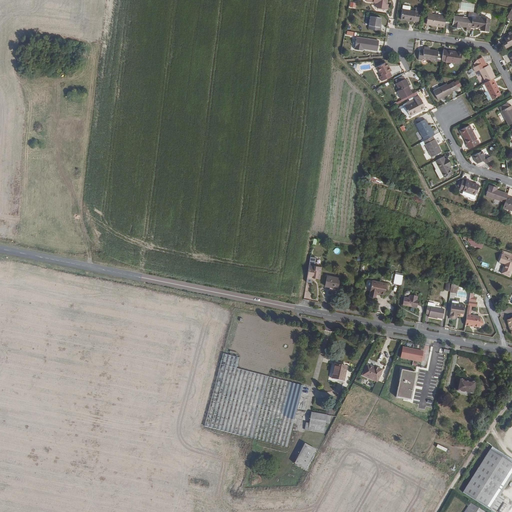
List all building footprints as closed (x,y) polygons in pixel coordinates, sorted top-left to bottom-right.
[(385,9),(386,5),(386,0),(366,0),(366,2),(377,4),(376,8),(385,9)] [(415,12),(402,10),(401,20),(414,21),(418,21),(420,13),(416,12),(415,12)] [(473,13),(469,12),(468,18),(454,16),(452,28),(458,28),(458,27),(461,27),(467,28),(466,30),(470,30),(471,27),(473,13)] [(477,14),(473,13),(471,27),(480,29),(482,29),(482,31),(487,32),(489,20),(476,18),(477,14)] [(444,28),(446,17),(428,15),(426,25),(444,28)] [(379,27),(380,24),(380,18),(370,16),(368,29),(380,31),(381,28),(379,27)] [(511,45),(511,34),(504,38),(505,41),(502,42),(506,49),(511,45)] [(356,38),(356,39),(354,49),(362,51),(362,49),(377,51),(379,41),(356,38)] [(429,50),(423,49),(423,51),(419,51),(418,59),(421,60),(422,59),(436,61),(437,52),(437,51),(429,50)] [(454,52),(443,50),(442,60),(445,61),(445,62),(460,64),(461,55),(454,53),(454,52)] [(493,79),(495,78),(488,65),(486,66),(484,62),(481,57),(476,61),(474,64),(475,67),(473,68),(475,72),(479,70),(485,83),(493,79)] [(385,63),(377,67),(381,76),(379,77),(381,81),(391,76),(389,73),(390,72),(385,63)] [(398,91),(402,100),(408,97),(412,94),(408,86),(409,85),(406,79),(397,84),(400,90),(398,91)] [(485,83),(484,84),(488,91),(492,99),(492,100),(501,95),(497,89),(496,89),(495,87),(497,86),(493,79),(485,83)] [(457,88),(454,82),(447,86),(446,84),(433,91),(438,100),(451,93),(451,92),(457,88)] [(410,117),(421,112),(420,110),(424,107),(419,97),(414,99),(416,101),(407,105),(405,107),(406,109),(410,117)] [(501,112),(508,126),(511,123),(511,110),(511,107),(511,106),(509,107),(505,110),(503,106),(499,108),(501,112)] [(425,141),(433,137),(432,134),(433,133),(429,127),(426,120),(417,125),(425,141)] [(470,126),(460,131),(468,144),(467,145),(469,149),(478,144),(476,140),(477,139),(470,126)] [(425,141),(424,141),(432,158),(442,153),(433,137),(425,141)] [(483,151),(473,156),(477,164),(484,160),(486,163),(493,160),(491,157),(487,159),(483,151)] [(444,157),(436,162),(439,169),(445,179),(451,175),(448,168),(450,168),(452,167),(448,159),(446,161),(444,157)] [(439,169),(436,170),(436,172),(439,178),(440,181),(441,181),(445,179),(439,169)] [(468,191),(476,194),(479,186),(471,183),(471,181),(467,180),(463,192),(467,193),(468,191)] [(507,197),(508,194),(496,190),(494,189),(495,187),(490,185),(486,196),(505,203),(507,197)] [(505,203),(503,208),(511,211),(511,198),(507,197),(505,203)] [(480,241),(472,238),(471,246),(479,247),(480,241)] [(511,256),(503,253),(500,261),(506,263),(503,272),(511,275),(511,271),(511,256)] [(309,263),(306,281),(312,282),(313,279),(318,279),(318,278),(319,278),(321,266),(319,266),(319,265),(315,264),(309,263)] [(393,284),(400,285),(402,278),(402,275),(395,274),(393,284)] [(339,278),(326,276),(325,286),(330,287),(330,285),(337,287),(339,278)] [(375,296),(376,294),(376,292),(381,293),(384,294),(387,283),(372,280),(369,295),(375,296)] [(404,297),(402,305),(416,307),(417,300),(416,300),(417,296),(409,294),(409,298),(404,297)] [(478,301),(475,301),(468,300),(466,314),(472,315),(473,305),(478,306),(478,301)] [(457,305),(451,304),(449,316),(449,317),(451,319),(453,319),(454,318),(455,317),(456,314),(458,315),(458,316),(462,317),(464,305),(458,304),(457,305)] [(427,306),(425,314),(429,314),(428,317),(433,317),(433,316),(437,317),(442,318),(443,309),(427,306)] [(466,314),(465,325),(473,325),(473,326),(478,327),(479,325),(482,322),(480,318),(480,316),(472,315),(466,314)] [(402,347),(401,359),(422,361),(423,349),(402,347)] [(251,438),(267,377),(236,369),(239,358),(223,354),(204,426),(251,438)] [(347,366),(336,364),(333,378),(344,380),(347,366)] [(372,367),(366,365),(362,375),(376,381),(380,370),(372,366),(372,367)] [(455,370),(453,381),(470,384),(472,373),(467,372),(467,373),(460,372),(460,371),(455,370)] [(303,386),(267,377),(251,438),(287,448),(303,386)] [(326,415),(311,413),(308,430),(324,432),(326,415)] [(315,449),(305,443),(294,463),(305,468),(315,449)] [(511,465),(511,463),(490,449),(462,490),(485,506),(511,465)]
